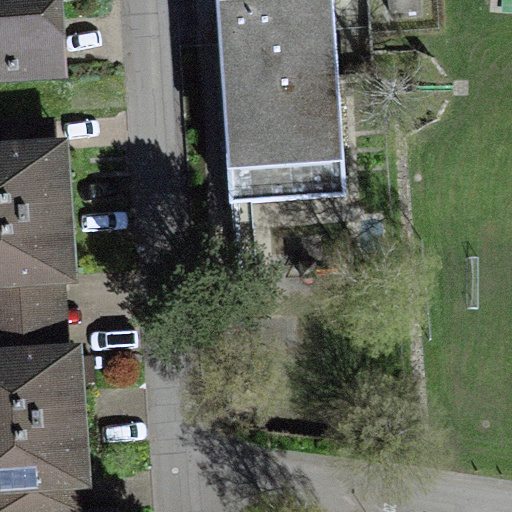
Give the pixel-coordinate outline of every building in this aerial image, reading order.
[(71,0),(0,0),(0,96),(77,92),(71,0)] [(328,0),(208,0),(226,181),(345,170),(328,0)] [(0,211),(68,208),(64,140),(0,143),(0,211)] [(0,317),(56,313),(54,281),(73,280),(68,208),(0,211),(0,317)] [(0,417),(82,412),(77,341),(58,342),(56,313),(0,317),(0,417)] [(82,412),(0,417),(0,511),(68,509),(67,482),(86,481),(82,412)]
